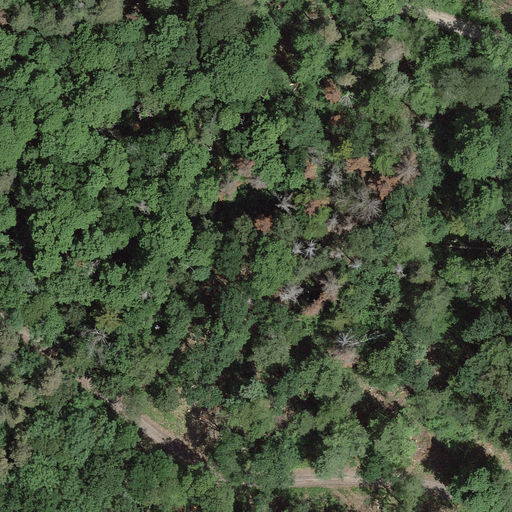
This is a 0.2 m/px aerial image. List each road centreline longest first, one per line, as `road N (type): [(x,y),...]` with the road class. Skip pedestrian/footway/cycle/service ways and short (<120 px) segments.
road 1 (track): [(0,319),(214,466),(269,480),(363,478),(501,511)]
road 2 (track): [(511,48),(378,0)]
